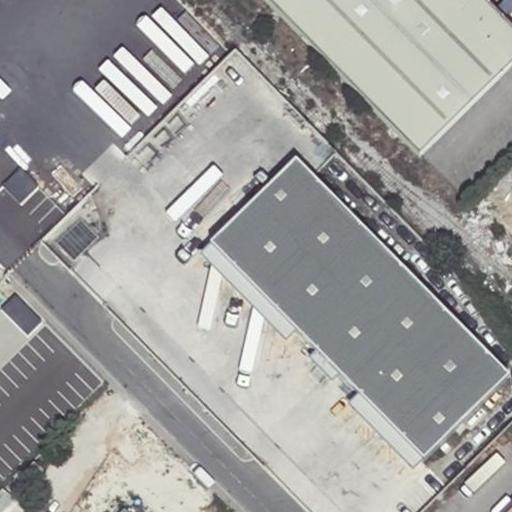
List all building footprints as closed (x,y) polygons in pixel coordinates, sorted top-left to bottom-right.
[(261,0),(419,160),(511,67),(511,45),(467,0),(261,0)] [(511,30),(482,0),(467,0),(511,45),(511,30)] [(310,178),(294,162),(209,247),(422,463),(508,379),(310,178)] [(23,172),(4,189),(21,207),(40,189),(23,172)] [(2,309),(27,334),(42,319),(16,294),(2,309)]
